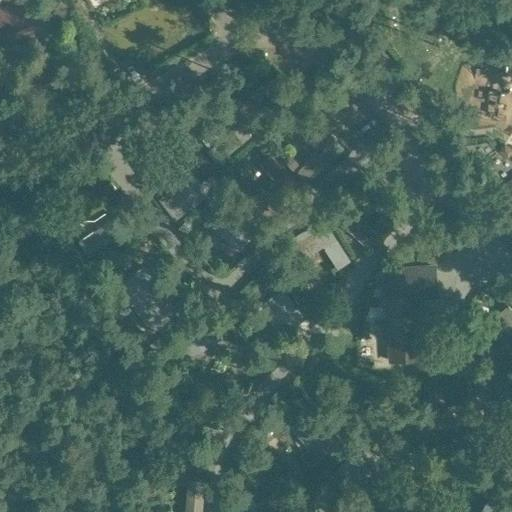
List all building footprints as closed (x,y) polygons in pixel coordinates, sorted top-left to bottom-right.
[(63,0),(60,0),(48,23),(60,30),(71,8),(63,0)] [(0,7),(0,34),(34,36),(36,9),(0,7)] [(295,173),(306,184),(342,150),(332,139),(295,173)] [(275,182),(262,194),(272,204),(297,181),(271,155),(260,166),(275,182)] [(207,177),(201,182),(193,171),(158,198),(174,220),(215,188),(207,177)] [(511,176),(497,187),(511,208),(511,176)] [(84,219),(110,202),(96,182),(70,199),(84,219)] [(238,250),(257,230),(222,198),(203,218),(238,250)] [(340,224),(367,250),(397,218),(387,209),(369,228),(352,212),(340,224)] [(102,248),(128,231),(114,211),(88,228),(102,248)] [(332,259),(345,250),(322,216),(293,237),(306,257),(322,246),(332,259)] [(435,263),(414,265),(414,261),(400,262),(401,270),(389,271),(390,293),(387,293),(391,361),(420,359),(416,299),(437,297),(435,263)] [(117,284),(153,332),(179,313),(144,264),(117,284)] [(286,332),(305,317),(282,288),(262,303),(286,332)] [(511,309),(507,304),(493,315),(511,337),(511,309)] [(229,331),(218,316),(167,351),(178,367),(229,331)] [(284,405),(322,442),(332,433),(293,395),(284,405)] [(462,403),(420,415),(426,435),(437,431),(435,424),(466,415),(462,403)] [(365,477),(356,468),(373,452),(362,441),(333,470),(353,489),(365,477)] [(202,483),(194,471),(162,493),(171,505),(202,483)] [(413,486),(397,511),(430,511),(437,500),(413,486)] [(273,511),(280,507),(271,495),(248,511),(273,511)] [(342,511),(337,503),(321,511),(342,511)]
